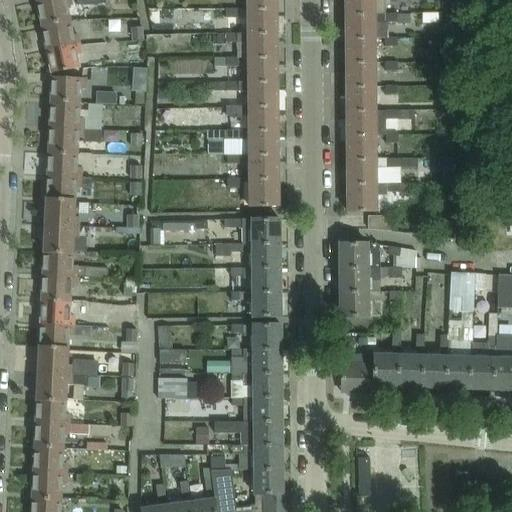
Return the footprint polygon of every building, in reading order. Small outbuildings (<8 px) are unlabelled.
[(70,6),(68,0),(49,0),(36,3),(40,23),(41,27),(69,21),(66,6),(70,6)] [(275,17),(274,0),(245,0),(246,9),(263,9),(263,17),(275,17)] [(345,0),(345,22),(357,22),(357,15),(385,14),(384,0),(345,0)] [(444,9),(444,1),(423,1),(423,10),(444,9)] [(236,9),(212,9),(212,19),(236,19),(236,9)] [(276,17),(275,17),(263,17),(263,9),(246,9),(246,34),(262,34),(263,42),(275,42),(276,42),(276,17)] [(396,15),(396,14),(385,14),(357,15),(357,22),(345,22),(344,22),(344,48),(346,48),(357,48),(357,39),(375,39),(374,24),(410,23),(410,15),(396,15)] [(41,27),(46,51),(78,44),(76,35),(72,36),(69,21),(41,27)] [(140,40),(140,35),(139,27),(129,28),(130,41),(140,40)] [(237,43),(236,34),(224,34),(212,34),(212,46),(224,45),(224,43),(237,43)] [(246,34),(236,34),(237,43),(246,43),(246,58),(264,58),(263,66),(275,65),(275,42),(263,42),(262,34),(246,34)] [(397,47),(397,39),(375,39),(357,39),(357,48),(346,48),(346,70),(356,70),(357,64),(375,63),(375,48),(397,47)] [(117,43),(105,43),(78,44),(46,51),(50,73),(78,67),(76,55),(79,54),(105,53),(117,52),(117,43)] [(237,58),(224,58),(224,67),(237,67),(237,58)] [(276,65),(275,65),(263,66),(264,58),(246,58),(246,83),(264,83),(264,91),(276,91),(277,91),(276,65)] [(375,88),(375,63),(357,64),(356,70),(346,70),(344,70),(345,96),(346,95),(357,95),(357,88),(375,88)] [(397,71),(397,63),(384,63),(384,72),(397,71)] [(51,77),(50,100),(78,102),(79,88),(84,88),(84,79),(79,79),(51,77)] [(237,83),(209,83),(209,92),(237,92),(237,83)] [(276,114),(276,91),(264,91),(264,83),(246,83),(237,83),(237,92),(247,92),(247,106),(264,106),(264,114),(276,114)] [(396,87),(384,88),(385,96),(397,96),(396,87)] [(384,88),(375,88),(357,88),(357,95),(346,95),(346,118),(357,118),(358,111),(375,111),(375,100),(385,100),(385,96),(384,88)] [(144,93),(136,93),(136,105),(144,105),(144,93)] [(244,98),(228,99),(228,107),(245,106),(244,98)] [(50,100),(49,127),(82,128),(82,118),(78,118),(78,102),(50,100)] [(277,113),(276,114),(264,114),(264,106),(247,106),(245,106),(228,107),(225,107),(225,108),(225,116),(247,115),(247,131),(264,130),(264,139),(276,139),(277,139),(277,113)] [(375,136),(375,111),(358,111),(357,118),(346,118),(345,118),(345,144),(346,144),(358,144),(358,136),(375,136)] [(397,120),(397,112),(385,111),(385,120),(397,120)] [(81,138),(82,128),(49,127),(48,152),(76,153),(77,138),(81,138)] [(247,131),(237,131),(237,139),(247,139),(247,154),(264,154),(264,162),(277,162),(276,139),(264,139),(264,130),(247,131)] [(237,131),(225,131),(225,139),(237,139),(237,131)] [(398,135),(385,135),(385,144),(398,144),(398,135)] [(375,159),(375,136),(358,136),(358,144),(346,144),(346,167),(358,167),(358,160),(375,159)] [(142,150),(142,138),(132,137),(132,150),(142,150)] [(203,152),(223,152),(223,142),(203,142),(203,152)] [(48,152),(46,176),(79,178),(80,167),(75,167),(76,153),(48,152)] [(237,163),(237,154),(225,154),(225,163),(237,163)] [(277,162),(264,162),(264,154),(247,154),(247,179),(264,178),(264,188),(277,188),(278,188),(277,162)] [(376,185),(375,159),(358,160),(358,167),(346,167),(345,167),(345,193),(346,193),(358,193),(358,185),(376,185)] [(417,168),(417,159),(385,159),(385,168),(417,168)] [(141,181),(142,169),(132,168),(131,181),(141,181)] [(92,178),(79,178),(46,176),(45,199),(74,200),(74,187),(79,187),(91,188),(92,178)] [(264,178),(247,179),(248,190),(248,208),(277,208),(277,188),(264,188),(264,178)] [(211,195),(211,179),(163,179),(163,195),(211,195)] [(237,179),(225,179),(225,188),(238,188),(237,179)] [(130,198),(140,198),(141,185),(131,185),(130,198)] [(400,185),(376,185),(358,185),(358,193),(346,193),(347,213),(376,213),(376,195),(386,195),(386,193),(409,193),(409,185),(400,185)] [(45,199),(45,204),(44,226),(72,227),(77,227),(78,218),(73,217),(74,200),(45,199)] [(129,216),(128,229),(138,229),(139,216),(129,216)] [(367,230),(389,233),(389,217),(367,218),(367,230)] [(240,221),(240,220),(225,220),(225,228),(240,228),(240,245),(250,245),(279,245),(278,221),(240,221)] [(159,222),(151,222),(151,244),(159,244),(159,231),(207,230),(206,221),(159,222)] [(77,236),(77,227),(72,227),(44,226),(43,247),(43,253),(71,254),(72,236),(77,236)] [(240,245),(229,246),(214,246),(214,257),(229,257),(229,254),(240,253),(240,245)] [(279,245),(250,245),(251,269),(279,269),(279,245)] [(367,245),(338,245),(339,269),(367,269),(379,269),(379,258),(379,247),(367,245)] [(398,258),(399,250),(387,248),(385,256),(395,257),(398,258)] [(43,253),(43,254),(42,275),(75,277),(106,278),(106,267),(71,266),(71,254),(43,253)] [(279,293),(279,269),(251,269),(251,293),(279,293)] [(367,269),(339,269),(339,293),(367,293),(367,283),(379,283),(379,269),(367,269)] [(472,311),(474,274),(449,273),(448,310),(472,311)] [(74,286),(75,277),(42,275),(41,296),(40,302),(69,303),(70,286),(74,286)] [(511,307),(511,275),(499,275),(498,307),(511,307)] [(442,310),(444,285),(433,285),(431,309),(442,310)] [(132,286),(124,286),(124,298),(132,298),(132,286)] [(279,318),(279,293),(251,293),(251,318),(279,318)] [(339,318),(367,318),(367,301),(367,293),(339,293),(339,318)] [(69,303),(40,302),(39,325),(73,326),(73,316),(68,315),(69,303)] [(107,315),(107,304),(87,303),(87,314),(107,315)] [(135,329),(135,317),(135,304),(128,304),(109,304),(108,328),(124,329),(134,329),(135,329)] [(494,359),(495,337),(495,313),(487,313),(486,344),(470,343),(470,348),(470,358),(469,389),(493,390),(494,359)] [(72,335),(73,326),(39,325),(38,347),(67,348),(67,335),(72,335)] [(241,334),(241,326),(230,326),(230,334),(241,334)] [(279,326),(251,326),(251,351),(279,351),(279,326)] [(133,342),(134,329),(124,329),(123,342),(133,342)] [(390,334),(390,346),(398,346),(399,334),(390,334)] [(423,347),(423,335),(415,335),(414,347),(423,347)] [(439,336),(438,348),(446,348),(446,336),(439,336)] [(511,390),(511,337),(495,337),(494,359),(493,390),(511,390)] [(38,347),(38,353),(37,374),(71,375),(71,366),(66,365),(67,348),(38,347)] [(185,364),(185,351),(159,351),(159,364),(185,364)] [(280,374),(279,351),(251,351),(242,351),(242,359),(242,364),(252,364),(252,375),(280,374)] [(340,365),(339,386),(373,387),(397,387),(398,356),(373,356),(372,366),(340,365)] [(421,388),(422,357),(398,356),(397,387),(421,388)] [(422,357),(421,388),(445,389),(445,358),(422,357)] [(469,389),(470,358),(445,358),(445,389),(469,389)] [(119,363),(119,376),(131,376),(131,363),(119,363)] [(82,385),(82,376),(71,375),(37,374),(36,401),(64,402),(81,402),(82,385)] [(242,374),(230,375),(230,382),(242,382),(242,374)] [(280,398),(280,374),(252,375),(242,374),(242,382),(230,382),(230,399),(242,399),(252,399),(280,398)] [(132,402),(133,379),(119,379),(118,402),(132,402)] [(185,379),(159,379),(159,399),(163,399),(185,399),(185,379)] [(223,383),(197,385),(199,400),(225,398),(223,383)] [(280,422),(280,398),(252,399),(242,399),(242,406),(242,422),(252,422),(280,422)] [(36,401),(36,402),(35,423),(68,425),(68,415),(63,415),(64,402),(36,401)] [(131,427),(132,414),(122,413),(121,426),(131,427)] [(280,422),(252,422),(213,423),(213,434),(240,434),(240,445),(239,445),(239,446),(243,446),(252,446),(280,446),(280,422)] [(87,435),(88,426),(68,425),(35,423),(34,445),(34,446),(62,448),(63,434),(87,435)] [(164,431),(164,449),(209,449),(209,431),(164,431)] [(34,452),(33,473),(65,475),(66,465),(61,464),(62,448),(34,446),(34,452)] [(252,446),(243,446),(243,454),(243,457),(252,457),(253,471),(281,471),(280,446),(252,446)] [(128,451),(106,450),(105,475),(106,475),(127,476),(128,451)] [(185,468),(182,455),(158,455),(160,468),(185,468)] [(230,494),(228,471),(212,471),(212,478),(214,490),(214,495),(230,494)] [(281,493),(281,471),(253,471),(253,505),(234,508),(233,498),(213,501),(214,510),(214,511),(288,511),(288,493),(281,493)] [(65,484),(65,475),(33,473),(32,495),(31,501),(59,502),(60,484),(65,484)] [(88,477),(76,476),(76,484),(88,485),(88,477)] [(214,490),(212,478),(204,479),(206,491),(214,490)] [(186,482),(179,483),(180,495),(188,494),(186,482)] [(163,485),(155,486),(157,498),(164,497),(163,485)] [(214,511),(214,510),(213,501),(213,500),(188,503),(189,511),(214,511)] [(31,501),(30,511),(58,511),(59,502),(31,501)] [(189,511),(188,503),(164,507),(164,511),(189,511)]
